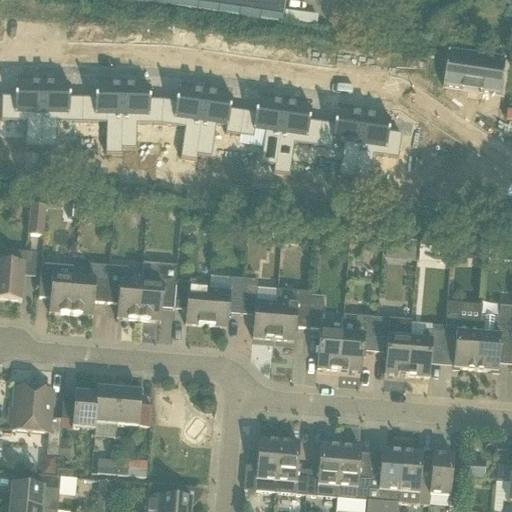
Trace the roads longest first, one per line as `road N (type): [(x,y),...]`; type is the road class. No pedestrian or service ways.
road 1 (residential): [(10,55),(172,58),(406,90),(511,159)]
road 2 (residential): [(232,400),(511,422)]
road 3 (residential): [(232,400),(220,366),(0,348)]
